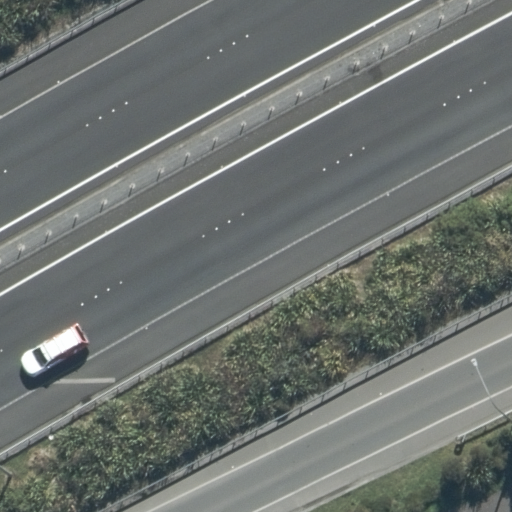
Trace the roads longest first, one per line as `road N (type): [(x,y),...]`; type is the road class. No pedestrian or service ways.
road 1 (trunk): [(511,66),(0,350)]
road 2 (trunk): [(511,352),(188,511)]
road 3 (trunk): [(0,171),(309,0)]
